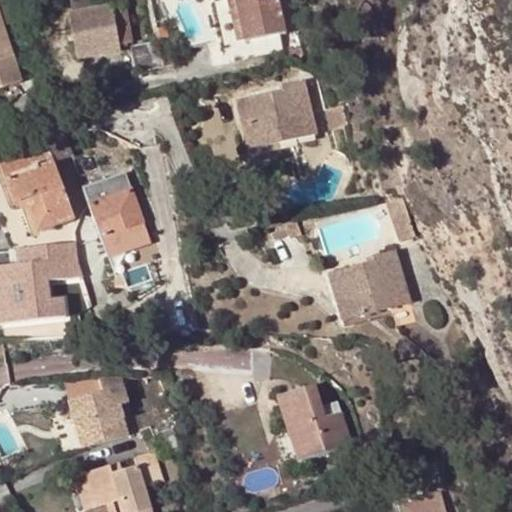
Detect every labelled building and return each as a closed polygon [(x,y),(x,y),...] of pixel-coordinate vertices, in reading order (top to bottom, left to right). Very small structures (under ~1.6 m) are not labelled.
[(97,5),(95,0),(71,0),(73,10),(70,11),(78,56),(120,47),(119,42),(131,39),(125,0),(97,5)] [(264,0),(261,0),(235,0),(237,8),(245,7),(250,39),(285,32),(279,0),(264,0)] [(8,1),(0,3),(0,22),(2,28),(16,23),(8,1)] [(250,39),(245,7),(237,8),(243,40),(250,39)] [(0,90),(22,83),(2,28),(0,22),(0,90)] [(168,37),(167,28),(157,29),(159,39),(168,37)] [(260,51),(286,45),(283,34),(258,40),(260,51)] [(162,65),(156,40),(130,45),(136,71),(162,65)] [(281,90),(240,101),(247,128),(242,129),(247,149),(289,138),(315,132),(302,80),(280,86),(281,90)] [(235,102),(242,129),(247,128),(240,101),(235,102)] [(325,109),(330,129),(347,126),(343,105),(325,109)] [(73,221),(53,164),(74,156),(67,134),(46,136),(48,145),(47,146),(2,163),(14,204),(18,203),(25,201),(27,209),(36,235),(73,221)] [(90,203),(110,258),(134,249),(130,237),(143,233),(141,224),(145,223),(128,174),(85,188),(90,203)] [(404,198),(387,203),(392,222),(409,214),(404,198)] [(20,211),(27,209),(25,201),(18,203),(20,211)] [(392,222),(399,242),(416,237),(409,214),(392,222)] [(143,233),(130,237),(134,249),(152,242),(145,223),(141,224),(143,233)] [(287,226),(288,230),(290,237),(292,240),(302,237),(298,223),(287,226)] [(275,242),(290,237),(288,230),(273,235),(275,242)] [(16,263),(0,265),(0,326),(73,318),(68,280),(87,278),(83,240),(14,248),(16,263)] [(366,316),(411,303),(397,251),(373,257),(373,262),(343,271),(366,316)] [(343,271),(334,274),(341,299),(335,301),(342,323),(366,316),(343,271)] [(334,274),(328,276),(335,301),(341,299),(334,274)] [(75,424),(87,429),(91,446),(127,436),(118,406),(127,403),(119,378),(98,379),(102,392),(68,401),(75,424)] [(325,418),(315,386),(277,398),(287,430),(295,428),(305,459),(350,446),(340,413),(325,418)] [(82,449),(91,446),(87,429),(75,424),(82,449)] [(305,459),(295,428),(287,430),(296,462),(305,459)] [(174,454),(167,433),(155,437),(163,458),(174,454)] [(108,466),(84,473),(95,509),(105,506),(107,511),(149,511),(142,488),(162,482),(153,453),(133,459),(135,466),(110,473),(108,466)] [(81,511),(95,509),(84,473),(72,477),(81,511)] [(444,511),(440,493),(405,502),(406,511),(444,511)]
